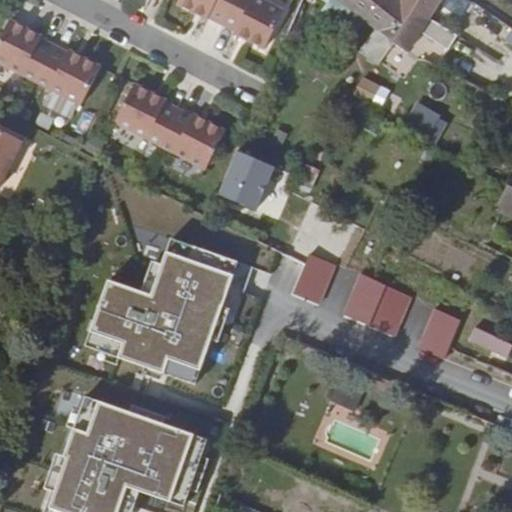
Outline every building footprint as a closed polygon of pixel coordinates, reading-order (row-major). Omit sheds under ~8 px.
[(285,13),(259,0),(180,0),(177,7),(207,22),(208,20),(235,33),(234,35),(265,52),(285,13)] [(356,37),(365,23),(335,0),(328,0),(319,15),(356,37)] [(407,55),(443,0),(401,0),(400,2),(398,0),(335,0),(365,23),(407,55)] [(42,38),(11,21),(0,41),(0,65),(81,107),(101,68),(69,52),(68,54),(42,40),(42,38)] [(362,75),(352,94),(371,104),(381,85),(362,75)] [(167,102),(135,86),(115,125),(119,127),(113,140),(138,153),(144,140),(206,172),(226,133),(193,116),(193,118),(167,105),(167,102)] [(420,113),(408,134),(425,143),(437,122),(420,113)] [(384,124),(373,118),(367,131),(377,136),(384,124)] [(0,189),(23,144),(0,131),(0,189)] [(320,173),(307,167),(296,189),(310,195),(320,173)] [(511,219),(511,188),(508,186),(496,211),(511,219)] [(195,385),(239,265),(174,241),(153,297),(110,282),(87,346),(195,385)] [(308,256),(294,296),(318,306),(335,265),(308,256)] [(343,317),(394,338),(410,298),(401,293),(361,275),(343,317)] [(418,351),(444,362),(462,323),(435,310),(418,351)] [(511,348),(510,347),(498,342),(489,360),(505,367),(511,351),(511,348)] [(116,511),(126,488),(182,507),(206,443),(85,398),(63,458),(66,459),(53,493),(50,492),(43,511),(116,511)]
